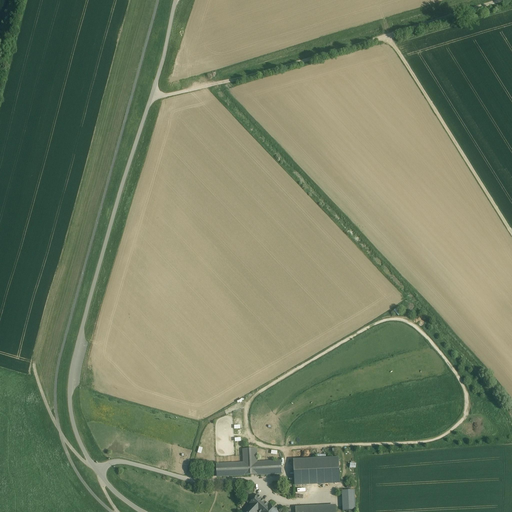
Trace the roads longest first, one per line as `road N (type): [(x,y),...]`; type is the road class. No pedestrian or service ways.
road 1 (unclassified): [(141,511),(86,455),(69,397),(176,0)]
road 2 (track): [(245,404),(388,319),(409,321),(450,364),(467,406),(442,436),(280,450)]
road 3 (track): [(511,233),(388,34),(499,0)]
road 4 (track): [(151,95),(388,34),(383,16)]
road 5 (track): [(94,467),(60,433),(34,369),(60,266)]
